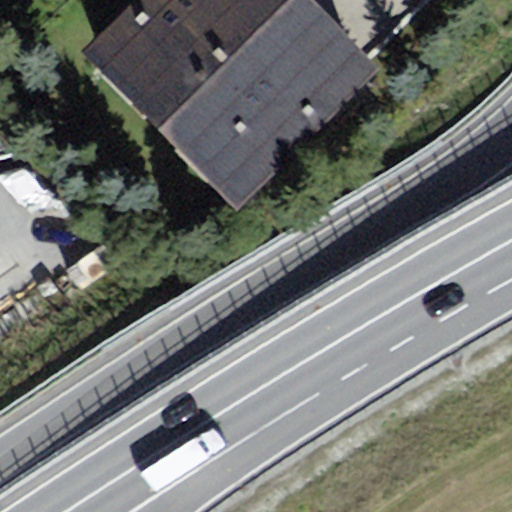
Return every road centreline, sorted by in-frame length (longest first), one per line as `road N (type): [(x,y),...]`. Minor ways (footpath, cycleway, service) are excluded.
road 1 (primary): [(511,129),(460,171),(132,368),(0,458)]
road 2 (primary): [(383,314),(67,511)]
road 3 (primary): [(168,511),(330,405),(383,314)]
road 4 (primary): [(511,242),(383,314)]
